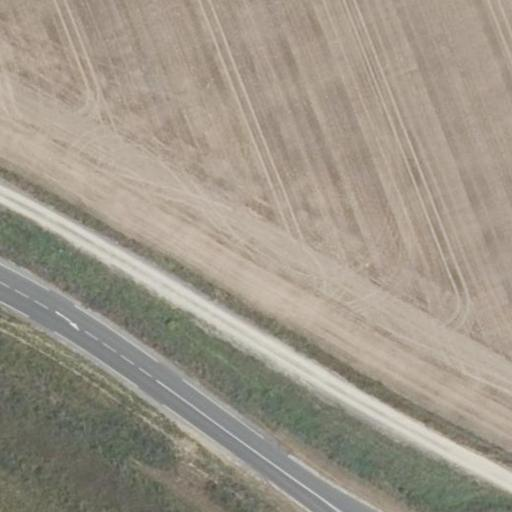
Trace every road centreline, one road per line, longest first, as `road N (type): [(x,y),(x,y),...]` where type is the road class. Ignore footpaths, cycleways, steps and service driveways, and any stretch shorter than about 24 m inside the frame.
road 1 (track): [(511,489),(0,203)]
road 2 (tertiary): [(347,511),(0,281)]
